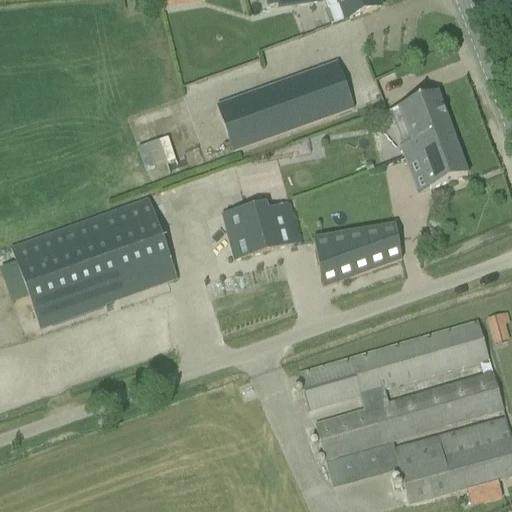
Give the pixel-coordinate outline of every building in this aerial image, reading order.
[(201,0),(158,0),(161,10),(202,3),(201,0)] [(371,0),(263,0),(264,9),(275,8),(275,10),(324,3),(325,9),(330,11),(338,7),(344,23),(356,18),(374,11),(370,1),(371,0)] [(213,108),(231,155),(352,111),(335,64),(213,108)] [(398,148),(406,168),(417,163),(428,192),(465,178),(435,96),(397,110),(410,144),(398,148)] [(8,250),(38,332),(176,282),(146,200),(8,250)] [(265,205),(218,217),(230,264),(298,246),(287,207),(267,212),(265,205)] [(399,263),(393,229),(312,243),(320,292),(399,263)] [(504,318),(488,322),(494,346),(505,343),(500,327),(506,326),(504,318)] [(496,485),(501,483),(511,479),(511,449),(503,420),(392,450),(391,446),(501,414),(475,326),(296,380),(308,415),(358,400),(361,412),(312,427),(331,491),(396,474),(407,511),(466,494),(469,509),(501,501),(496,485)]
